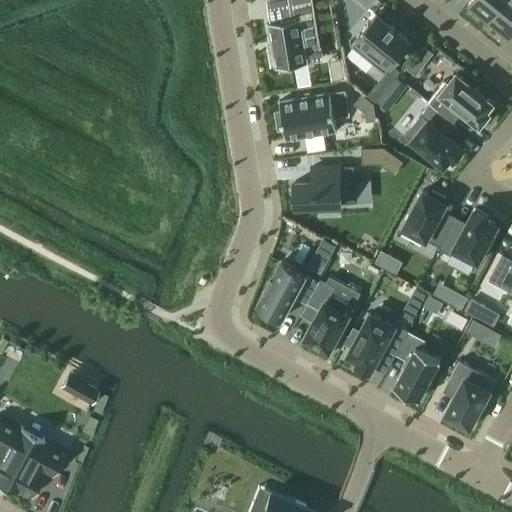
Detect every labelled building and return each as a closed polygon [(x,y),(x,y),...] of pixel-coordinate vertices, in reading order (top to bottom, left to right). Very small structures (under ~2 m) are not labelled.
[(288,0),(292,18),(268,22),(273,52),(269,52),(271,65),(275,65),(276,68),(280,67),(281,71),(294,69),(294,65),(307,62),(305,48),(320,46),(312,0),(288,0)] [(470,0),(469,2),(489,18),(503,0),(470,0)] [(511,0),(503,0),(489,18),(494,22),(491,24),(502,33),(505,30),(510,35),(511,31),(511,0)] [(352,45),(385,72),(411,41),(377,14),(352,45)] [(445,80),(428,101),(431,103),(438,110),(447,99),(480,125),(490,112),(487,110),(493,102),(456,73),(448,83),(445,80)] [(397,77),(392,84),(401,91),(406,84),(397,77)] [(373,88),(367,95),(375,101),(381,94),(373,88)] [(348,115),(344,91),(331,93),(330,92),(279,100),(281,110),(275,111),(278,130),(284,129),(286,138),(337,130),(335,117),(348,115)] [(362,94),(355,103),(366,112),(367,119),(375,118),(373,104),(362,94)] [(438,110),(431,103),(405,134),(444,166),(451,158),(454,160),(464,148),(440,129),(449,118),(438,110)] [(292,188),(292,201),(296,201),(296,205),(356,202),(354,165),(312,167),(313,180),(295,181),(295,185),(291,185),(291,187),(292,188)] [(438,246),(450,225),(437,218),(446,202),(444,201),(446,198),(432,190),(430,193),(423,190),(403,227),(438,246)] [(491,236),(498,225),(487,219),(489,215),(475,208),(462,231),(450,225),(438,246),(437,248),(451,255),(454,249),(478,262),(484,250),(487,252),(495,238),(491,236)] [(511,259),(503,254),(489,280),(511,292),(511,289),(511,259)] [(258,305),(282,318),(294,296),(307,303),(319,281),(282,261),(273,279),(271,277),(265,289),(267,290),(258,305)] [(319,281),(307,303),(319,309),(304,337),(329,350),(352,308),(329,296),(334,285),(320,278),(319,281)] [(458,292),(452,303),(461,308),(467,297),(458,292)] [(429,295),(423,305),(437,313),(443,302),(429,295)] [(471,299),(466,310),(480,317),(485,307),(471,299)] [(397,351),(408,330),(395,322),(394,325),(370,312),(348,354),(358,360),(357,363),(370,371),(385,344),(397,351)] [(473,319),(467,329),(478,335),(484,325),(473,319)] [(408,360),(394,385),(419,398),(441,359),(422,348),(427,340),(408,330),(396,354),(408,360)] [(495,379),(459,360),(447,382),(458,389),(445,413),(470,427),(495,379)] [(87,384),(80,397),(90,402),(97,390),(87,384)] [(19,430),(0,419),(0,483),(15,491),(17,488),(31,495),(42,474),(41,473),(43,470),(51,474),(63,453),(42,442),(44,438),(21,426),(19,430)] [(317,511),(318,511),(305,506),(305,504),(295,500),(295,502),(269,492),(260,511),(317,511)]
